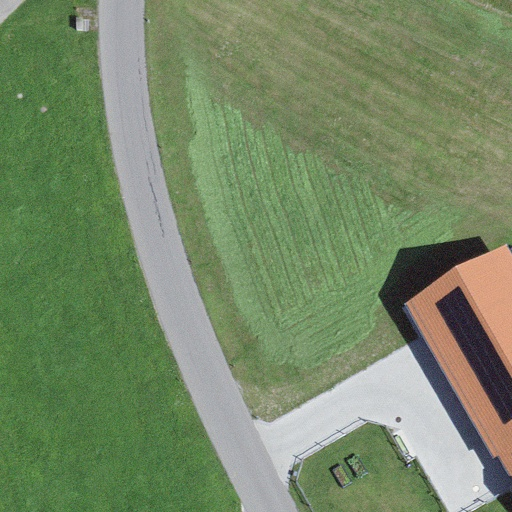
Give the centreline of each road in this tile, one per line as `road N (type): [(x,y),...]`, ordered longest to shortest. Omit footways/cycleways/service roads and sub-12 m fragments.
road 1 (tertiary): [(121,0),(136,164),(159,249),(270,511)]
road 2 (track): [(228,421),(378,392),(417,395),(500,511)]
